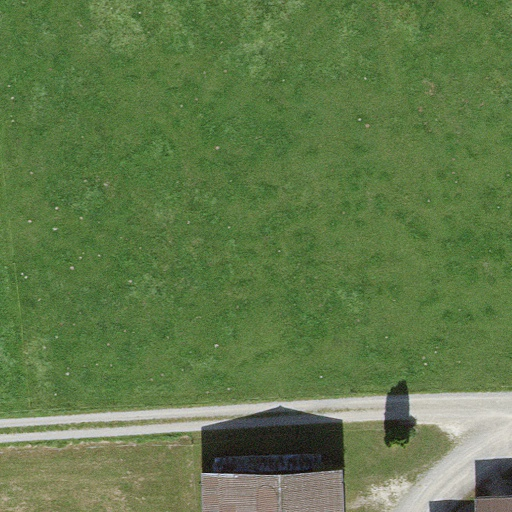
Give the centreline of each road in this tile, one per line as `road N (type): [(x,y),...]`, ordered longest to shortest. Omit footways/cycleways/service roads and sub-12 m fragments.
road 1 (track): [(0,439),(511,408)]
road 2 (unknown): [(496,409),(455,458),(428,511)]
